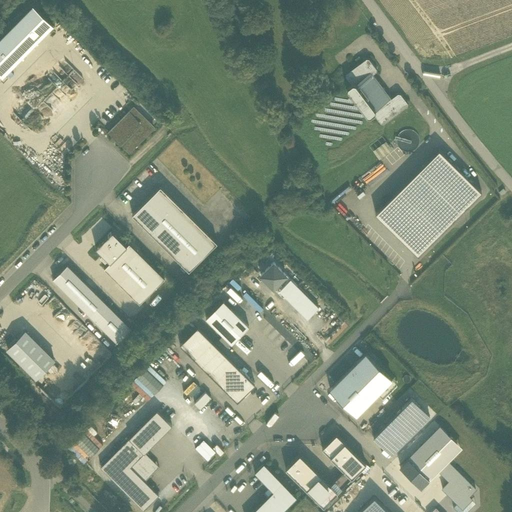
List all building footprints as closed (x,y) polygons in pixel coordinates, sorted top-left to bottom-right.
[(53,25),(32,4),(0,37),(0,74),(2,76),(53,25)] [(345,75),(351,83),(352,81),(356,82),(375,108),(374,112),(374,113),(381,122),(385,122),(407,105),(408,101),(401,92),(398,92),(392,96),(374,72),(376,70),(377,66),(369,56),(365,57),(345,72),(345,75)] [(73,68),(66,75),(71,79),(69,81),(73,85),(82,77),(73,68)] [(370,115),(374,113),(374,112),(375,108),(356,82),(352,81),(351,83),(347,85),(346,89),(366,114),(370,115)] [(134,106),(129,111),(136,118),(141,113),(134,106)] [(154,126),(141,113),(136,118),(129,111),(109,131),(129,151),(154,126)] [(386,141),(372,150),(379,159),(392,149),(386,141)] [(481,192),(439,149),(375,212),(417,255),(481,192)] [(160,184),(132,213),(189,269),(217,241),(160,184)] [(0,264),(39,225),(20,205),(12,206),(12,197),(10,196),(2,196),(2,188),(1,187),(0,187),(0,264)] [(107,258),(110,261),(127,244),(126,244),(112,230),(96,247),(102,253),(100,255),(105,260),(107,258)] [(129,241),(126,244),(127,244),(110,261),(104,266),(139,301),(164,276),(129,241)] [(276,284),(286,274),(273,261),(260,274),(273,287),(276,284)] [(131,327),(67,264),(53,278),(117,342),(131,327)] [(286,274),(276,284),(280,288),(290,278),(286,274)] [(318,307),(290,278),(280,288),(279,290),(307,318),(318,307)] [(45,301),(53,310),(62,303),(54,294),(45,301)] [(249,326),(223,300),(206,317),(231,343),(249,326)] [(180,343),(222,386),(240,368),(197,326),(180,343)] [(25,330),(7,348),(36,377),(54,359),(25,330)] [(272,342),(297,369),(308,359),(283,332),(272,342)] [(365,352),(351,366),(377,392),(391,379),(391,378),(365,352)] [(149,364),(146,367),(163,384),(166,380),(149,364)] [(377,392),(351,366),(329,388),(355,414),(377,393),(377,392)] [(146,367),(136,377),(153,393),(163,384),(146,367)] [(237,401),(255,383),(240,368),(222,386),(237,401)] [(153,393),(136,377),(130,383),(147,400),(153,393)] [(377,392),(377,393),(383,398),(397,384),(391,379),(377,392)] [(135,389),(118,405),(122,410),(139,393),(135,389)] [(211,396),(205,390),(194,401),(199,407),(211,396)] [(411,397),(402,407),(420,425),(430,416),(411,397)] [(391,454),(420,425),(402,407),(373,436),(391,454)] [(157,409),(129,437),(144,452),(145,451),(172,424),(157,409)] [(439,426),(431,434),(452,455),(460,447),(439,426)] [(322,447),(330,455),(344,441),(336,433),(322,447)] [(452,455),(431,434),(400,465),(421,486),(438,469),(447,460),(452,455)] [(76,435),(69,441),(86,459),(90,456),(83,448),(86,445),(76,435)] [(159,494),(145,480),(130,466),(144,452),(129,437),(101,466),(144,509),(159,494)] [(366,462),(344,441),(330,455),(344,470),(351,476),(351,477),(366,462)] [(130,466),(145,480),(159,466),(145,451),(144,452),(130,466)] [(321,474),(299,453),(285,467),(306,488),(321,474)] [(475,488),(447,460),(438,469),(449,480),(442,487),(453,498),(462,507),(472,498),(469,495),(473,491),(475,488)] [(273,490),(267,496),(251,511),(279,511),(296,495),(264,463),(254,472),(269,486),(273,490)] [(344,470),(330,484),(337,490),(351,476),(344,470)] [(323,505),(337,491),(337,490),(330,484),(321,474),(306,488),(323,505)] [(273,490),(269,486),(263,492),(267,496),(273,490)] [(462,507),(453,498),(453,506),(458,511),(465,511),(475,502),(476,495),(473,491),(469,495),(472,498),(462,507)] [(390,511),(374,495),(357,511),(390,511)]
